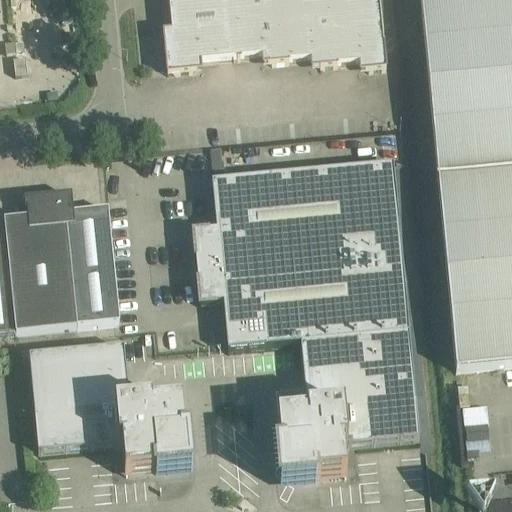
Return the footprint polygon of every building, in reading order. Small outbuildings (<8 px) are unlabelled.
[(167,0),(171,36),(163,37),(167,78),(201,75),(201,67),(262,61),(263,69),(311,64),(312,73),(359,68),(360,76),(386,74),(378,0),(167,0)] [(511,0),(419,0),(455,376),(511,370),(511,0)] [(212,187),(228,356),(301,349),(307,422),(277,425),(280,456),(277,456),(280,491),(316,488),(316,485),(346,482),(344,452),(419,445),(393,170),(212,187)] [(6,238),(0,238),(0,340),(16,339),(77,332),(120,328),(108,214),(73,217),(71,199),(25,204),(25,211),(27,211),(28,222),(4,224),(6,238)] [(29,361),(38,458),(122,450),(125,480),(156,477),(156,481),(192,477),(188,442),(185,442),(182,411),(152,414),(152,410),(129,412),(124,352),(29,361)] [(470,410),(468,391),(458,392),(460,411),(470,410)]
